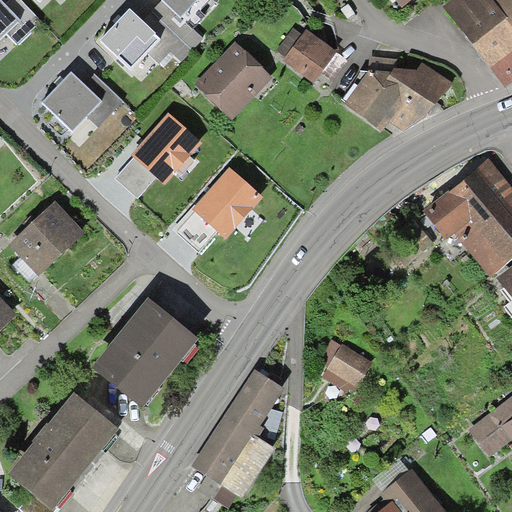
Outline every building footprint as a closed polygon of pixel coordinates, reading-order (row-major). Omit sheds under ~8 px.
[(0,0),(0,40),(7,34),(18,46),(43,22),(20,0),(10,0),(5,5),(0,0)] [(210,0),(158,0),(161,2),(152,13),(191,50),(203,39),(193,29),(205,17),(199,12),(210,0)] [(456,0),(444,10),(507,91),(511,87),(511,27),(490,0),(456,0)] [(511,0),(490,0),(511,27),(511,0)] [(143,23),(131,11),(120,22),(102,42),(132,70),(148,53),(159,63),(171,51),(181,60),(191,50),(152,13),(143,23)] [(287,58),(303,37),(294,31),(278,51),(287,58)] [(287,58),(285,61),(313,82),(334,55),(305,34),(303,37),(287,58)] [(235,45),(195,87),(231,120),(270,78),(235,45)] [(425,119),(453,83),(422,64),(416,72),(395,71),(390,77),(384,72),(368,74),(346,106),(380,133),(388,122),(404,133),(425,119)] [(84,86),(72,73),(62,83),(42,103),(72,133),(88,117),(99,127),(123,103),(95,75),(84,86)] [(136,157),(117,178),(138,197),(156,177),(167,186),(204,143),(169,112),(142,142),(132,154),(136,157)] [(511,189),(489,161),(424,214),(447,242),(456,235),(491,278),(511,260),(511,189)] [(196,204),(175,228),(201,251),(218,233),(226,239),(263,198),(230,168),(203,198),(197,205),(196,204)] [(33,225),(9,248),(38,279),(84,235),(55,204),(33,225)] [(413,219),(385,242),(406,269),(435,245),(413,219)] [(511,271),(499,281),(511,297),(511,271)] [(0,331),(16,316),(0,298),(0,331)] [(126,330),(91,373),(143,414),(200,342),(148,301),(126,330)] [(357,388),(372,363),(343,345),(342,347),(332,342),(320,362),(328,367),(322,377),(345,392),(350,384),(357,388)] [(251,377),(193,470),(218,486),(248,438),(277,393),(251,377)] [(511,398),(469,432),(488,456),(510,438),(511,441),(511,398)] [(44,436),(10,477),(33,496),(23,507),(28,511),(52,511),(117,434),(74,399),(44,436)] [(269,450),(248,438),(218,486),(238,498),(269,450)] [(385,494),(410,473),(399,460),(374,481),(385,494)] [(385,494),(380,498),(388,508),(382,511),(445,511),(412,471),(410,473),(385,494)]
